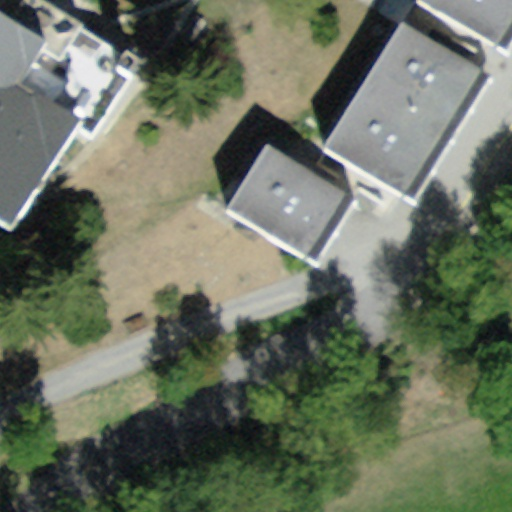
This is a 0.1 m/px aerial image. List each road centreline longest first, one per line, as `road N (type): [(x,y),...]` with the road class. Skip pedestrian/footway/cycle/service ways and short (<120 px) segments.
road 1 (residential): [(46,511),(367,311),(435,233)]
road 2 (residential): [(0,414),(275,291),(435,233)]
road 3 (residential): [(435,233),(511,116)]
